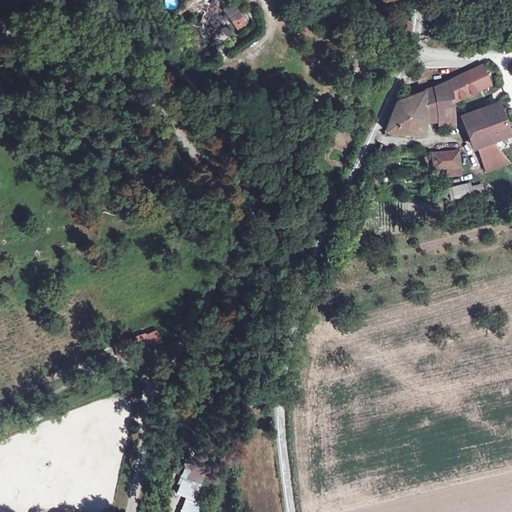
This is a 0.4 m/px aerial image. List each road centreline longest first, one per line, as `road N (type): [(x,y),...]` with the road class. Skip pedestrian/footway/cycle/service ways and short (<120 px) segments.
road 1 (track): [(126,511),(157,385),(224,260),(225,184),(199,141),(143,103),(0,41)]
road 2 (residential): [(291,511),(280,435),(283,360),(344,193),(416,54)]
